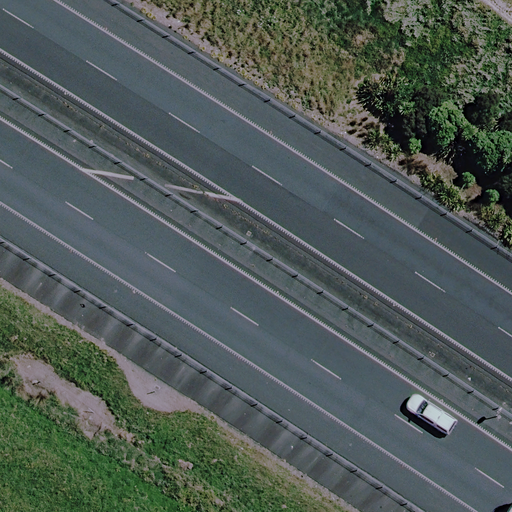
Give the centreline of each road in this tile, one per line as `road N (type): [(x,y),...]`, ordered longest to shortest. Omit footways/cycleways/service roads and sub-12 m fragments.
road 1 (motorway): [(0,13),(511,345)]
road 2 (motorway): [(482,511),(0,186)]
